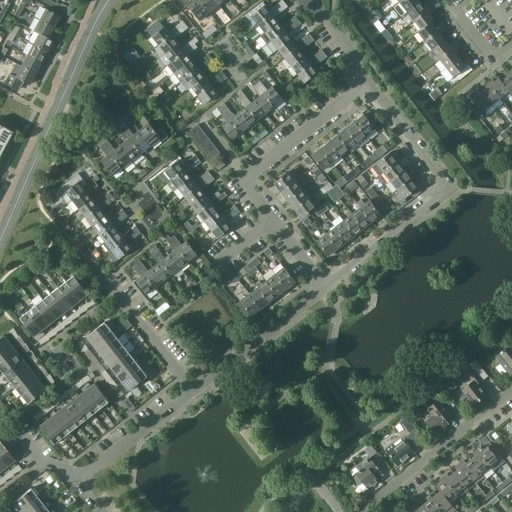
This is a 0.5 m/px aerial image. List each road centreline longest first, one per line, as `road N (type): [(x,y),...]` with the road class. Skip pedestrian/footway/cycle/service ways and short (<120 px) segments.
road 1 (residential): [(323,288),(444,187),(365,82)]
road 2 (tertiary): [(0,241),(109,0)]
road 3 (residential): [(273,222),(250,192),(251,175),(365,82)]
road 4 (residential): [(359,511),(511,392)]
road 5 (residential): [(191,391),(83,253)]
road 6 (residential): [(191,391),(323,288)]
road 7 (residential): [(83,478),(191,391)]
